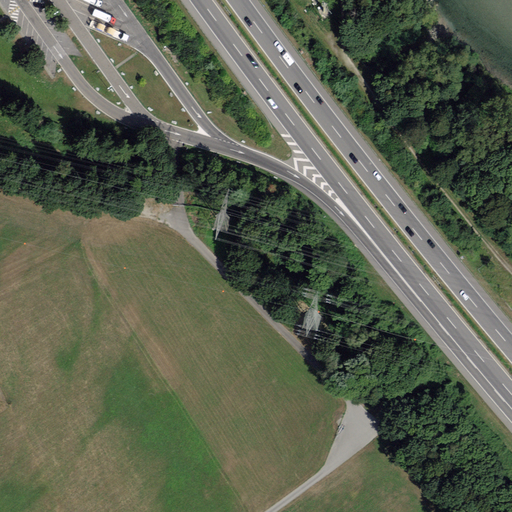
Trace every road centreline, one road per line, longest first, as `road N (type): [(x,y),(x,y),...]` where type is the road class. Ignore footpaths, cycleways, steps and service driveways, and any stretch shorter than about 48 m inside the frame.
road 1 (motorway): [(511,350),(235,0)]
road 2 (track): [(269,511),(368,428),(186,215)]
road 3 (motorway): [(200,0),(433,304)]
road 4 (unclassified): [(511,271),(360,82),(349,58),(344,0)]
road 5 (motorway): [(233,152),(302,186),(342,217),(412,299),(433,304)]
road 6 (track): [(0,179),(66,200),(186,215)]
road 7 (unknown): [(143,122),(144,149),(117,163),(0,112)]
road 8 (unclassified): [(368,428),(511,316)]
road 9 (motorway): [(433,304),(511,395)]
